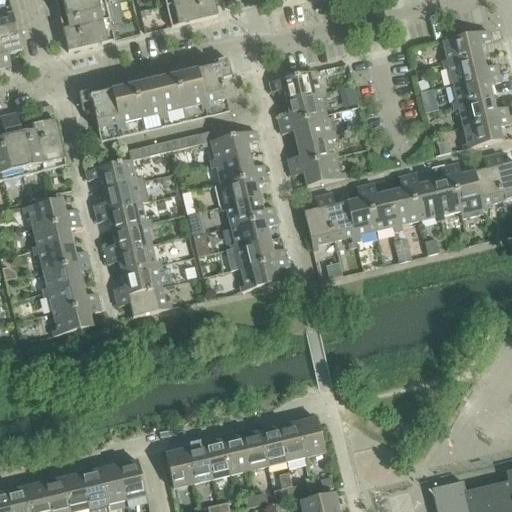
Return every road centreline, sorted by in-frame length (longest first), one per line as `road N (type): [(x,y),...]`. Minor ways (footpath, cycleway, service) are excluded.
road 1 (residential): [(355,511),(329,405),(143,451)]
road 2 (residential): [(305,288),(252,77),(252,46)]
road 3 (residential): [(252,46),(469,0)]
road 4 (residential): [(56,83),(252,46)]
road 5 (residential): [(143,451),(0,484)]
